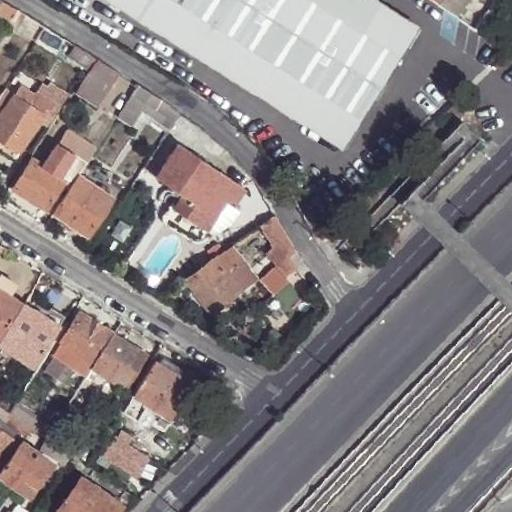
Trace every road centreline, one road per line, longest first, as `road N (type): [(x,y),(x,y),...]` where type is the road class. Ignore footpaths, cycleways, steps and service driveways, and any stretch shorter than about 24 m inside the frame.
road 1 (residential): [(23,0),(211,119),(265,171),(352,319)]
road 2 (trunk): [(511,238),(235,511)]
road 3 (trunk): [(511,240),(258,511)]
road 4 (residential): [(278,391),(0,220)]
road 5 (residential): [(352,319),(511,157)]
road 6 (residential): [(161,511),(278,391)]
road 7 (trunk): [(411,511),(511,398)]
